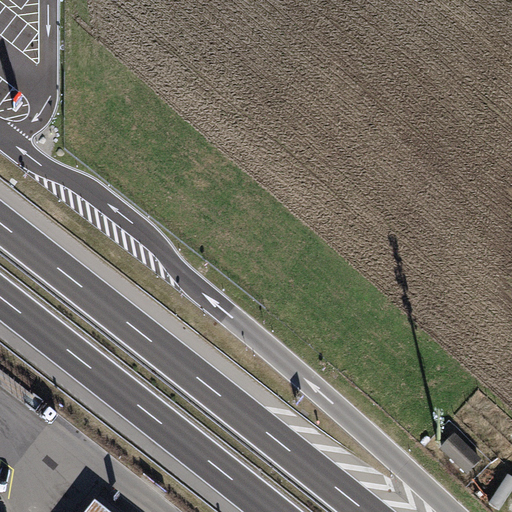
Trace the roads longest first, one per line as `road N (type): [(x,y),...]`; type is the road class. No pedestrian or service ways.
road 1 (motorway): [(452,511),(183,278),(147,235),(89,188),(39,165)]
road 2 (motorway): [(366,511),(0,222)]
road 3 (motorway): [(0,296),(271,511)]
